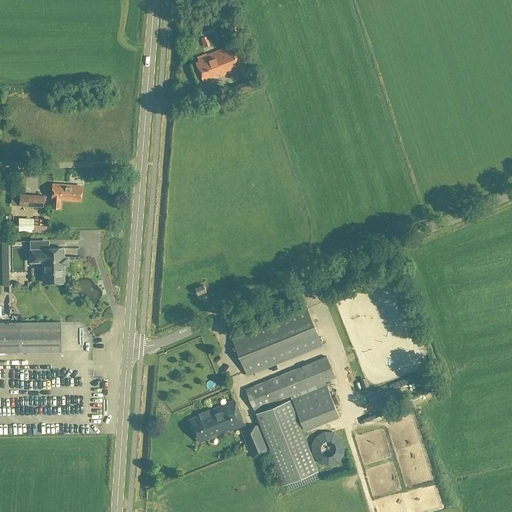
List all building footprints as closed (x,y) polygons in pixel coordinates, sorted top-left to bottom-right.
[(204,48),(216,43),(220,41),(216,32),(200,38),(204,48)] [(199,61),(195,63),(203,81),(220,74),(221,77),(232,73),(232,71),(239,68),(239,69),(247,66),(238,43),(230,46),(230,45),(206,55),(206,54),(197,57),(199,61)] [(257,78),(246,82),(249,91),(260,86),(257,78)] [(51,199),(51,207),(59,208),(60,200),(80,201),(81,186),(67,185),(68,184),(52,184),(51,199)] [(19,194),(19,205),(43,207),(44,196),(19,194)] [(12,249),(19,252),(16,259),(22,261),(28,248),(14,242),(12,249)] [(43,249),(30,250),(30,262),(43,262),(43,282),(63,282),(63,265),(67,265),(67,257),(63,257),(63,248),(43,248),(43,249)] [(203,285),(195,289),(198,294),(206,291),(203,285)] [(306,306),(231,336),(247,376),(322,346),(306,306)] [(59,322),(0,323),(0,351),(60,350),(59,322)] [(327,356),(247,389),(255,410),(335,377),(327,356)] [(289,400),(256,413),(285,484),(318,471),(289,400)] [(211,412),(190,420),(199,442),(215,436),(216,437),(244,425),(234,401),(228,403),(229,406),(224,408),(223,405),(210,411),(211,412)] [(261,434),(261,435),(257,426),(242,432),(246,441),(245,441),(252,458),(268,451),(261,434)]
